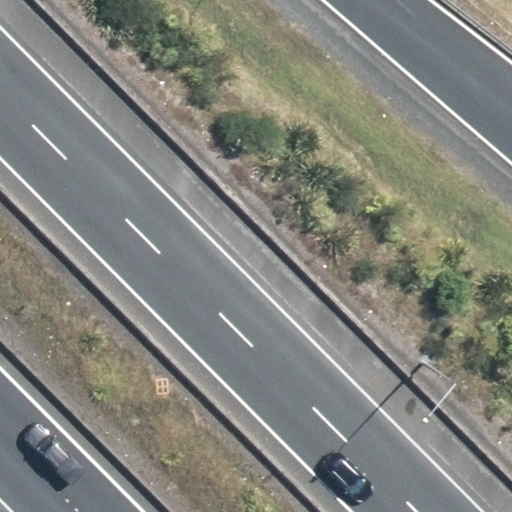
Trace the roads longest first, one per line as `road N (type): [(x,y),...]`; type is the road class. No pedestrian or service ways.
road 1 (motorway): [(0,110),(410,511)]
road 2 (motorway): [(380,0),(511,106)]
